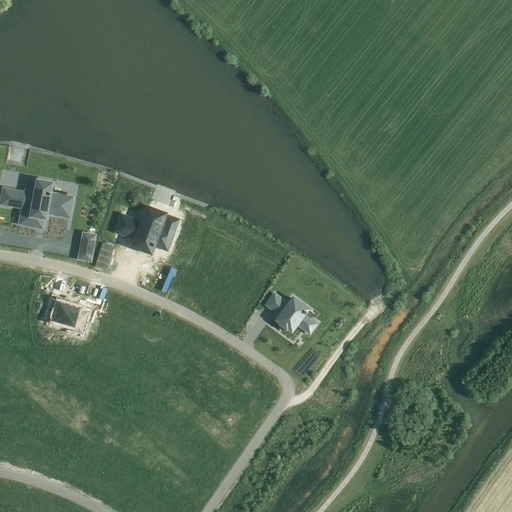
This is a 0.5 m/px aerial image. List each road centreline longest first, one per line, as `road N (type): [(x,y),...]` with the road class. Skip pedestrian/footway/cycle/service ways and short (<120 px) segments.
road 1 (unclassified): [(0,255),(161,302),(282,376),(286,398),(208,511)]
road 2 (track): [(283,401),(305,397),(413,269)]
